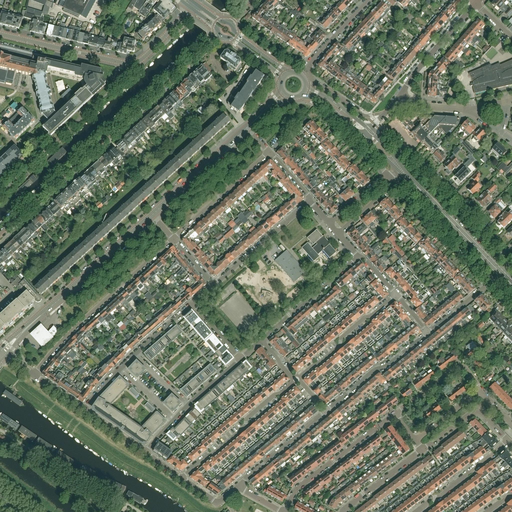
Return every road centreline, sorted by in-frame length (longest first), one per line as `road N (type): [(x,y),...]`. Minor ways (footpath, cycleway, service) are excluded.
road 1 (residential): [(0,235),(219,35)]
road 2 (tertiary): [(0,34),(132,63),(190,8)]
road 3 (secondary): [(1,352),(151,215)]
road 4 (residential): [(32,375),(173,239)]
road 5 (residential): [(510,265),(400,151),(394,157)]
road 6 (residential): [(180,478),(296,379)]
road 7 (residential): [(84,409),(192,303)]
road 8 (residential): [(282,511),(298,487),(394,414)]
road 9 (residential): [(491,281),(395,183)]
road 10 (residential): [(145,452),(240,359)]
road 11 (residential): [(296,379),(395,294)]
road 12 (residential): [(173,239),(270,152)]
road 13 (secondary): [(151,215),(247,127)]
road 14 (residential): [(325,411),(427,333)]
road 15 (residential): [(261,340),(358,257)]
road 16 (residential): [(213,284),(309,202)]
road 17 (secondary): [(501,273),(417,187)]
